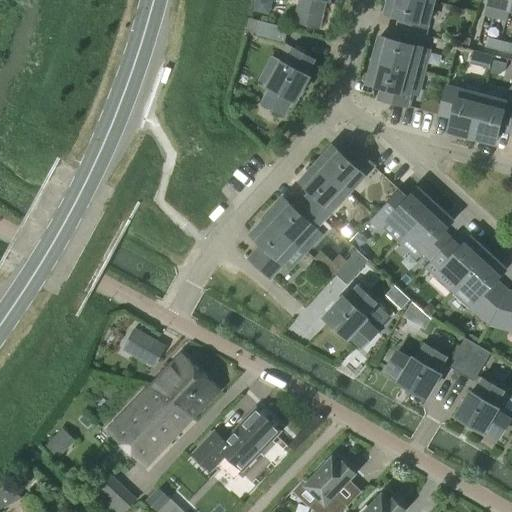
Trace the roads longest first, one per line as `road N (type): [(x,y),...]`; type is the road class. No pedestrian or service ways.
road 1 (residential): [(508,511),(176,321)]
road 2 (secondary): [(0,334),(137,93),(161,0)]
road 3 (secondary): [(144,0),(82,172),(0,308)]
road 4 (residential): [(199,280),(218,245),(341,111)]
road 5 (residential): [(383,133),(511,249)]
road 6 (residential): [(511,168),(383,133)]
